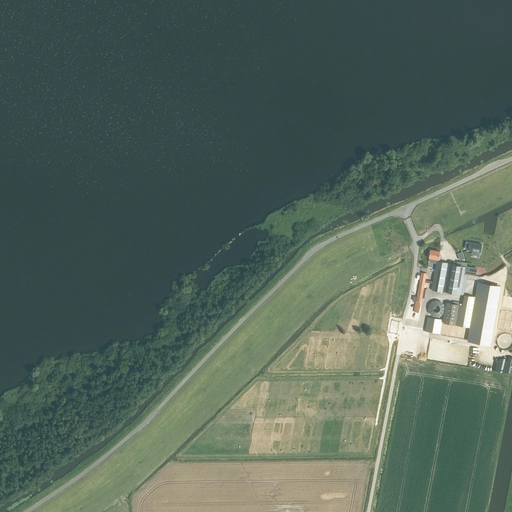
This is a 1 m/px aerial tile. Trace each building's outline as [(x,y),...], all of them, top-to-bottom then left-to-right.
[(468,250),(480,252),(482,244),(469,242),(468,250)] [(431,249),(430,251),(429,258),(436,259),(435,261),(437,261),(432,290),(443,292),(443,291),(460,294),(464,274),(465,266),(448,263),(448,262),(440,261),(441,257),(439,257),(440,251),(431,249)] [(465,266),(464,274),(476,276),(477,268),(465,266)] [(421,301),(422,301),(426,273),(421,272),(416,301),(415,300),(413,311),(419,312),(421,301)] [(480,282),(470,342),(490,345),(501,286),(480,282)] [(447,302),(443,322),(470,327),(475,297),(470,296),(464,295),(463,305),(447,302)] [(428,317),(425,331),(439,333),(442,319),(428,317)]
